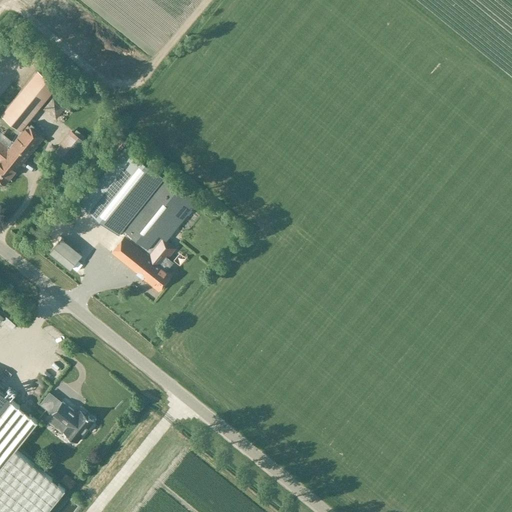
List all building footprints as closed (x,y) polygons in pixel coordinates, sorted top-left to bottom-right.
[(43,137),(28,124),(27,125),(26,123),(57,85),(37,70),(2,113),(23,130),(9,147),(0,139),(0,180),(5,184),(43,137)] [(56,118),(66,106),(53,96),(44,109),(56,118)] [(66,163),(84,141),(72,130),(54,153),(66,163)] [(124,228),(166,176),(125,144),(80,200),(119,232),(123,227),(124,228)] [(175,248),(166,240),(198,201),(166,176),(124,228),(128,231),(112,251),(159,289),(172,274),(161,265),(175,248)] [(196,226),(200,220),(193,216),(189,222),(196,226)] [(89,255),(97,259),(104,246),(96,242),(89,255)] [(13,384),(6,387),(9,393),(15,389),(13,384)] [(0,391),(0,412),(10,400),(0,391)] [(37,395),(34,399),(43,404),(45,399),(37,395)] [(36,420),(10,400),(0,412),(0,511),(45,511),(65,488),(14,448),(36,420)] [(64,431),(77,441),(94,420),(80,410),(77,413),(62,401),(53,413),(68,425),(64,431)]
